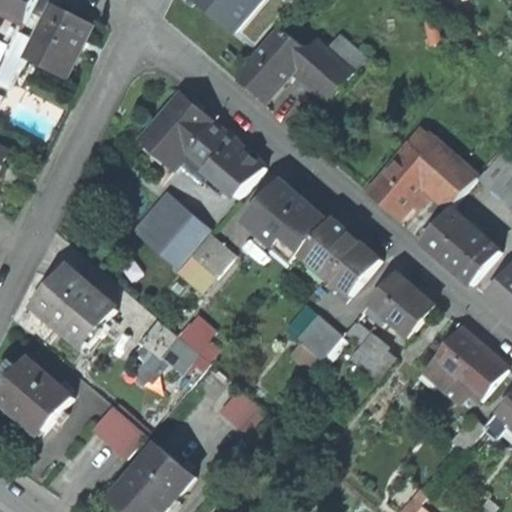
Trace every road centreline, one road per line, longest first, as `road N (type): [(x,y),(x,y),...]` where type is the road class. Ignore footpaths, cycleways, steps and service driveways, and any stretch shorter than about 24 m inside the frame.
road 1 (residential): [(148,21),(511,333)]
road 2 (residential): [(0,313),(148,21)]
